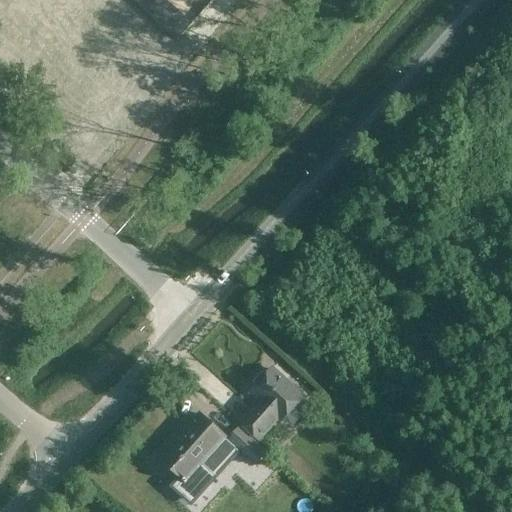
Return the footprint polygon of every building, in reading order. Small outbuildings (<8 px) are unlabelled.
[(14,0),(4,0),(0,5),(0,34),(24,8),(14,0)] [(63,0),(57,0),(52,6),(59,13),(67,3),(63,0)] [(24,8),(0,34),(0,38),(13,50),(38,21),(24,8)] [(81,16),(73,25),(80,32),(88,23),(81,16)] [(38,21),(13,50),(27,63),(52,34),(38,21)] [(88,23),(80,32),(87,38),(96,29),(88,23)] [(52,34),(27,63),(41,75),(66,47),(52,34)] [(109,42),(101,51),(109,58),(117,49),(109,42)] [(66,47),(41,75),(55,88),(81,60),(66,47)] [(117,49),(109,58),(116,64),(124,55),(117,49)] [(81,60),(55,88),(69,101),(95,73),(81,60)] [(138,68),(130,77),(137,83),(146,74),(138,68)] [(95,73),(69,101),(84,114),(109,86),(95,73)] [(146,74),(137,83),(144,90),(153,81),(146,74)] [(109,86),(84,114),(98,127),(124,99),(109,86)] [(124,99),(98,127),(113,140),(138,112),(124,99)] [(271,370),(266,375),(264,373),(260,374),(253,382),(253,386),(255,388),(250,393),(260,401),(239,424),(259,442),(300,396),(271,370)] [(167,446),(156,459),(182,483),(177,488),(175,487),(174,488),(190,502),(215,475),(214,474),(212,476),(203,468),(200,465),(225,437),(199,415),(169,448),(167,446)] [(256,466),(266,454),(238,428),(227,440),(256,466)]
